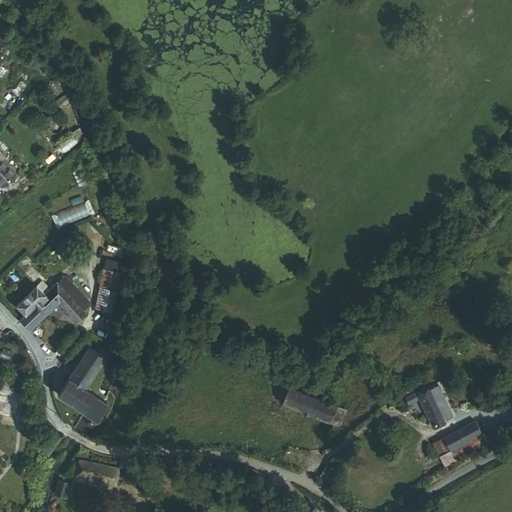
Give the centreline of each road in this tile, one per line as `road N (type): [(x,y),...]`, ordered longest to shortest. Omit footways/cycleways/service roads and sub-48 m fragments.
road 1 (residential): [(0,306),(39,354),(56,425),(92,445),(226,459),(305,485),(339,511)]
road 2 (residential): [(409,511),(437,486),(511,451)]
